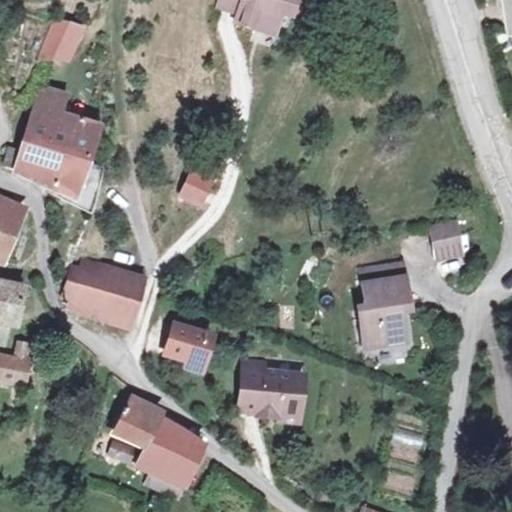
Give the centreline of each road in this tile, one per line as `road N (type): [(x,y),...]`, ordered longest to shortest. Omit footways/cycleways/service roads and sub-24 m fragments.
road 1 (residential): [(295,511),(215,452),(51,300),(42,278),(41,215),(0,169)]
road 2 (track): [(104,15),(121,60),(147,291)]
road 3 (unclassified): [(511,265),(480,303),(471,328),(438,511)]
road 4 (tertiary): [(511,194),(447,0)]
road 5 (track): [(511,432),(480,303)]
